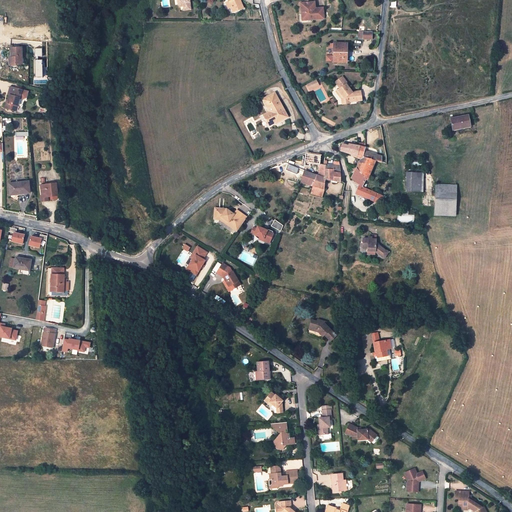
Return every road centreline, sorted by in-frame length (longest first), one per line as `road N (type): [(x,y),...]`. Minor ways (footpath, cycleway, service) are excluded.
road 1 (residential): [(301,368),(511,508)]
road 2 (unclassified): [(138,262),(222,186),(317,142)]
road 3 (residential): [(138,262),(301,368)]
road 4 (unclassified): [(317,142),(277,68),(261,0)]
road 5 (unclassified): [(0,218),(48,227),(138,262)]
road 6 (residential): [(301,368),(312,511)]
road 7 (unclassified): [(373,121),(511,94)]
road 8 (unclassified): [(373,121),(386,0)]
